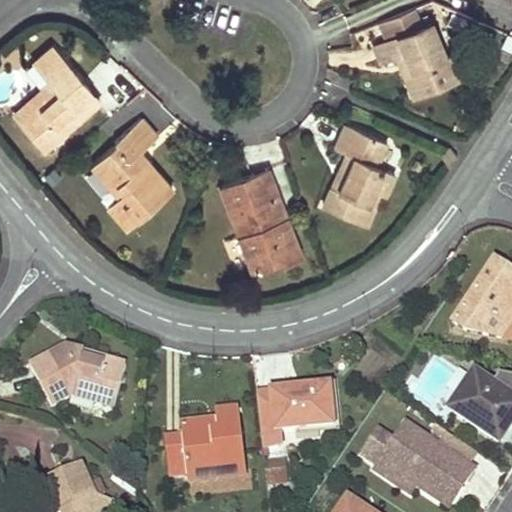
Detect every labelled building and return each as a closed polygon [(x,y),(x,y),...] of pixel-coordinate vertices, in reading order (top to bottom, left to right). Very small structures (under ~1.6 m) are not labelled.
[(401,53),(418,94),(459,77),(449,56),(444,58),(429,23),(418,28),(411,9),(376,23),(385,42),(373,47),(378,62),(394,55),(401,53)] [(501,44),(511,48),(511,37),(506,34),(501,44)] [(52,94),(38,105),(19,122),(44,150),(98,102),(51,47),(34,62),(50,81),(57,89),(52,94)] [(394,55),(411,96),(418,94),(401,53),(394,55)] [(50,81),(13,114),(19,122),(38,105),(52,94),(57,89),(50,81)] [(115,140),(116,141),(117,142),(92,163),(119,195),(126,203),(114,213),(126,229),(171,190),(145,160),(141,163),(135,155),(139,152),(156,137),(140,119),(115,140)] [(353,219),(356,211),(360,203),(371,209),(378,193),(385,196),(394,173),(375,166),(385,142),(345,125),(335,148),(346,153),(353,157),(338,191),(331,188),(324,206),(353,219)] [(448,147),(440,157),(448,167),(456,157),(448,147)] [(145,160),(139,152),(135,155),(141,163),(145,160)] [(338,191),(353,157),(346,153),(331,188),(338,191)] [(284,264),(292,261),(301,258),(286,217),(274,222),(269,207),(280,202),(268,169),(252,175),(220,186),(238,235),(242,233),(255,269),(281,259),(284,264)] [(114,213),(126,203),(119,195),(107,206),(114,213)] [(269,207),(274,222),(286,217),(280,202),(269,207)] [(364,224),(371,209),(360,203),(356,211),(353,219),(364,224)] [(511,318),(504,317),(511,306),(511,274),(496,264),(455,325),(469,334),(511,341),(511,318)] [(80,365),(81,361),(82,358),(65,353),(29,369),(49,411),(71,400),(111,412),(124,371),(90,360),(88,367),(80,365)] [(90,360),(82,358),(81,361),(80,365),(88,367),(90,360)] [(493,387),(475,374),(449,412),(498,445),(511,424),(511,378),(500,377),(493,387)] [(277,434),(305,432),(332,429),(329,390),(307,392),(272,396),(272,397),(257,398),(262,451),(279,450),(277,434)] [(165,441),(167,458),(169,476),(187,473),(188,482),(216,479),(216,474),(244,470),(237,410),(215,412),(216,421),(201,423),(202,431),(182,434),(183,439),(165,441)] [(181,425),(182,434),(202,431),(201,423),(181,425)] [(457,477),(468,484),(476,472),(469,467),(478,455),(446,433),(437,446),(404,424),(392,442),(378,433),(362,457),(376,467),(378,468),(380,464),(413,486),(439,503),(454,481),(457,477)] [(376,467),(373,471),(408,494),(413,486),(380,464),(378,468),(376,467)] [(285,479),(284,472),(284,465),(268,466),(269,480),(285,479)] [(118,511),(119,509),(96,501),(81,467),(42,483),(54,511),(118,511)] [(245,476),(244,470),(216,474),(216,479),(245,476)] [(454,481),(439,503),(450,511),(468,484),(457,477),(454,481)] [(366,511),(348,500),(340,511),(366,511)]
